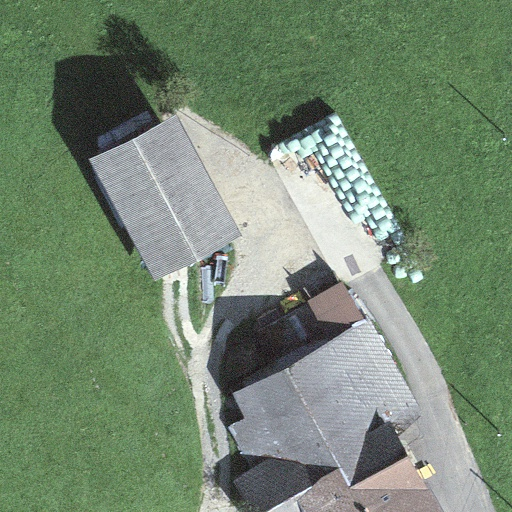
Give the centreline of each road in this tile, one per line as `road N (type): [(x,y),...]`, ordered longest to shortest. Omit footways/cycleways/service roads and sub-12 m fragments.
road 1 (track): [(218,511),(206,388),(211,336),(275,234),(339,257),(385,304),(464,477)]
road 2 (track): [(201,138),(238,176),(275,234)]
